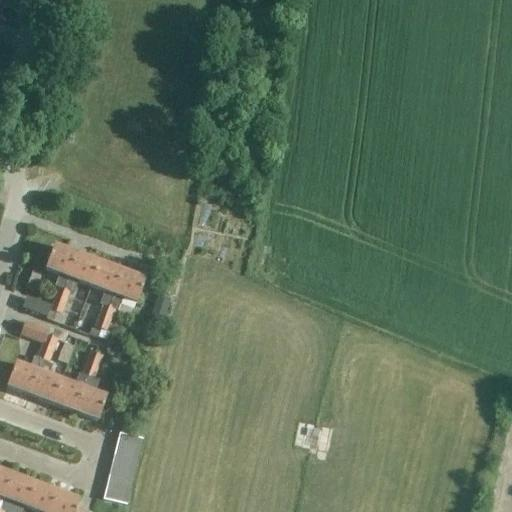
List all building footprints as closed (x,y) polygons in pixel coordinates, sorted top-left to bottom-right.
[(12,48),(4,78),(20,83),(28,53),(12,48)] [(2,109),(0,114),(0,135),(6,137),(14,113),(2,109)] [(56,289),(50,308),(25,299),(21,311),(52,322),(76,257),(53,248),(44,272),(57,277),(53,288),(56,289)] [(61,317),(69,294),(72,295),(76,284),(90,289),(99,265),(76,257),(52,322),(60,325),(62,318),(61,317)] [(101,307),(93,329),(91,328),(89,335),(97,338),(121,273),(99,265),(90,289),(103,294),(98,306),(101,307)] [(117,313),(121,301),(135,306),(144,282),(121,273),(97,338),(97,340),(105,343),(108,334),(106,334),(114,312),(117,313)] [(176,304),(186,308),(193,289),(183,285),(176,304)] [(158,295),(150,318),(163,322),(171,300),(158,295)] [(33,359),(29,371),(14,365),(5,390),(28,398),(50,339),(46,338),(48,332),(24,323),(19,338),(40,346),(36,360),(33,359)] [(52,366),(48,365),(56,342),(50,339),(28,398),(51,407),(60,382),(49,378),(52,366)] [(119,368),(128,345),(113,340),(104,363),(119,368)] [(77,375),(73,387),(60,382),(51,407),(73,415),(95,356),(89,354),(81,377),(77,375)] [(96,383),(93,382),(102,359),(95,356),(73,415),(96,423),(105,399),(93,394),(96,383)] [(119,436),(117,447),(138,453),(141,441),(119,436)] [(117,447),(114,458),(136,463),(138,453),(117,447)] [(114,458),(111,468),(133,474),(136,463),(114,458)] [(111,468),(109,479),(130,485),(133,474),(111,468)] [(0,507),(11,477),(0,473),(0,507)] [(8,511),(11,505),(25,510),(34,486),(11,477),(0,507),(0,511),(8,511)] [(109,479),(106,490),(128,495),(130,485),(109,479)] [(25,510),(30,511),(49,511),(56,494),(34,486),(25,510)] [(106,490),(103,501),(125,507),(128,495),(106,490)] [(75,511),(79,502),(56,494),(49,511),(75,511)]
